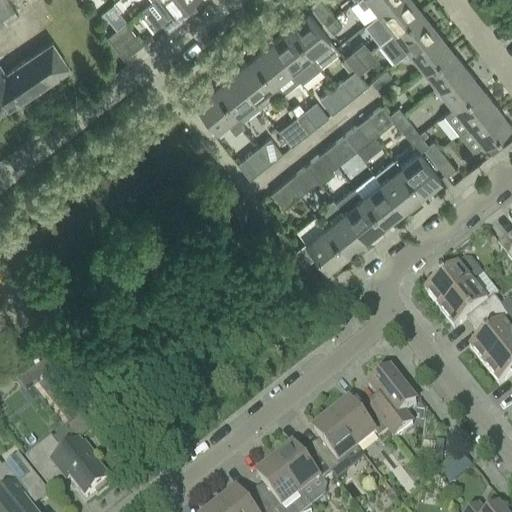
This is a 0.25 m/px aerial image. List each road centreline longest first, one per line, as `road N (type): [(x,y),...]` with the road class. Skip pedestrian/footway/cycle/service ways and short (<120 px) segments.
road 1 (residential): [(393,316),(147,511)]
road 2 (residential): [(0,185),(233,0)]
road 3 (residential): [(393,316),(389,276),(511,176)]
road 4 (residential): [(511,464),(393,316)]
